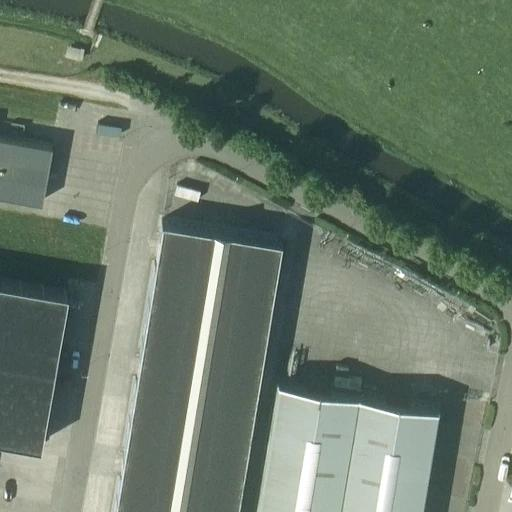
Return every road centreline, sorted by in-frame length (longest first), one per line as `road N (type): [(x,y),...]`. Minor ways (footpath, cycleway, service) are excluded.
road 1 (unclassified): [(70,511),(125,195),(140,159),(158,145),(196,141),(511,310)]
road 2 (unclassified): [(511,377),(485,511)]
